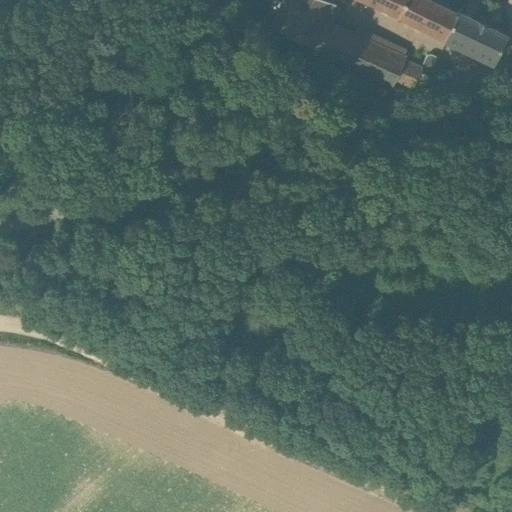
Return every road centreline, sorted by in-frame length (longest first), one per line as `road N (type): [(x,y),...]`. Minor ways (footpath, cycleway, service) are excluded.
road 1 (unclassified): [(0,227),(123,198),(245,149),(511,69)]
road 2 (unclassified): [(440,511),(75,342),(0,324)]
